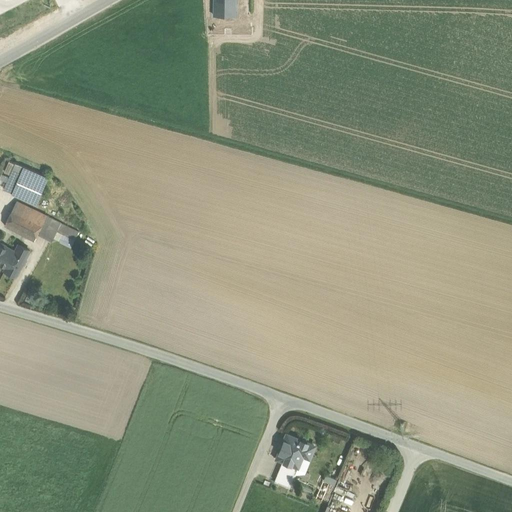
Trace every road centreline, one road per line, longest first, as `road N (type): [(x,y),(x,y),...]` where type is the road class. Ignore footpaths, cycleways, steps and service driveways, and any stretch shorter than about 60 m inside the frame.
road 1 (unclassified): [(0,307),(195,365),(511,478)]
road 2 (track): [(239,511),(286,396)]
road 3 (unclassified): [(106,0),(0,60)]
